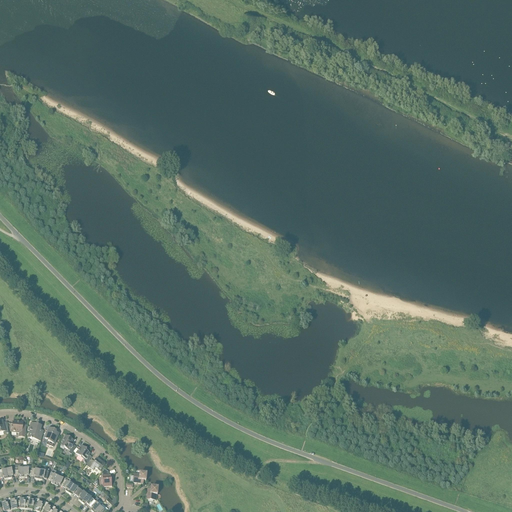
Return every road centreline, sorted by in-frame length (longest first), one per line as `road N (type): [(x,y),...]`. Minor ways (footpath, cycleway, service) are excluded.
road 1 (unclassified): [(464,511),(259,437),(192,400),(0,216)]
road 2 (residential): [(123,503),(117,471),(99,449),(37,416),(0,413)]
